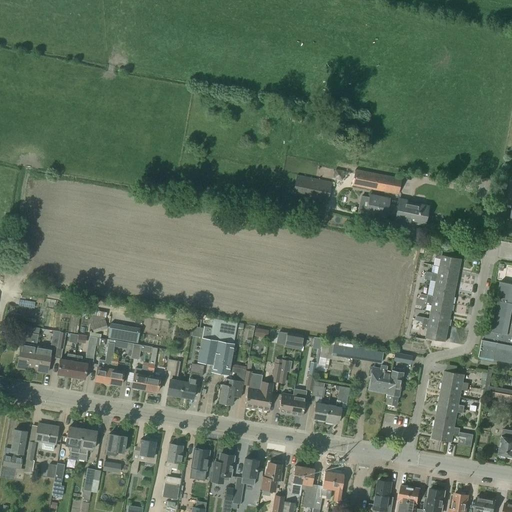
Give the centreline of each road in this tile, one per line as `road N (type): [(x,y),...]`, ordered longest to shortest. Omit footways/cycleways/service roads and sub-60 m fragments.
road 1 (tertiary): [(362,453),(0,389)]
road 2 (residential): [(412,461),(426,370),(472,336),(489,252),(511,252)]
